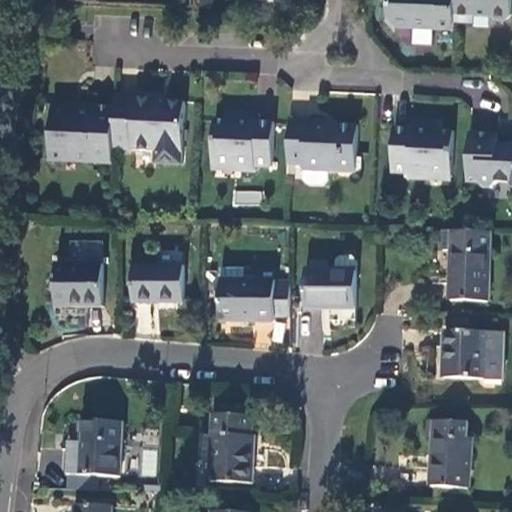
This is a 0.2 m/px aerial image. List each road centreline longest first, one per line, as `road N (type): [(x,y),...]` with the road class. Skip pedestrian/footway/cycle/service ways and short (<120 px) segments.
road 1 (residential): [(36,377),(62,358),(97,352),(322,372)]
road 2 (residential): [(0,256),(14,0)]
road 3 (residential): [(303,61),(151,56),(124,42)]
road 4 (residential): [(322,372),(317,511)]
